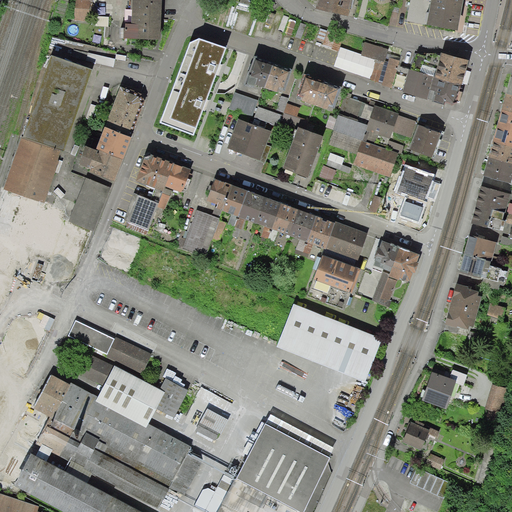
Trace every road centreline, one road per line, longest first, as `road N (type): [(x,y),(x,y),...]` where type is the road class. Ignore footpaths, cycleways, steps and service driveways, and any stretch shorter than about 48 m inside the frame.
road 1 (unknown): [(65,307),(39,295),(34,278),(88,116),(116,80),(162,76)]
road 2 (residential): [(431,241),(143,137)]
road 3 (residential): [(186,22),(466,123)]
road 4 (residential): [(431,241),(320,511)]
road 5 (residential): [(459,251),(356,511)]
road 6 (unknown): [(65,307),(80,271),(224,342),(224,374)]
road 7 (residential): [(483,51),(354,30),(291,0)]
road 8 (unknown): [(65,307),(224,374)]
road 9 (unknown): [(224,374),(352,442)]
road 10 (residential): [(466,123),(431,241)]
road 11 (residential): [(143,137),(186,22)]
